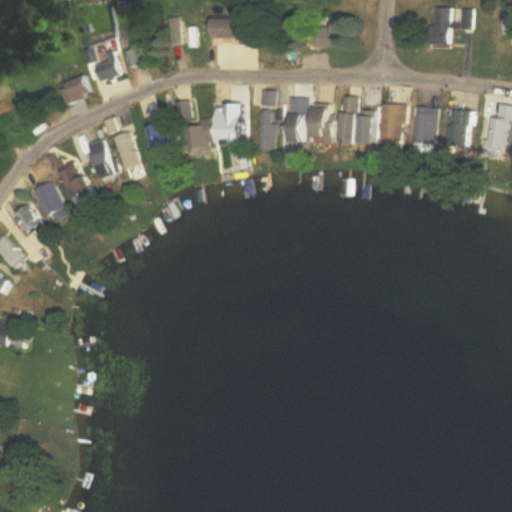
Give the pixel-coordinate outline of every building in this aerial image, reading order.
[(471,8),(434,8),(434,44),(451,44),(451,29),(471,29),(471,8)] [(511,10),(499,11),(499,33),(511,32),(511,10)] [(201,11),(189,11),(189,50),(201,50),(201,11)] [(312,23),(312,45),(353,45),(353,23),(312,23)] [(130,76),(121,51),(112,55),(115,61),(105,64),(100,48),(90,52),(101,86),(130,76)] [(131,52),(134,68),(149,65),(147,49),(131,52)] [(222,149),(244,148),(243,118),(227,118),(227,92),(216,92),(216,117),(222,117),(222,149)] [(365,97),(347,97),(346,143),(384,143),(384,111),(364,111),(365,97)] [(182,121),(196,119),(194,101),(180,102),(182,121)] [(388,141),(410,141),(410,104),(388,104),(388,141)] [(501,118),(495,117),(492,146),(511,147),(511,106),(502,105),(501,118)] [(343,106),(317,106),(317,139),(343,139),(343,106)] [(439,143),(440,107),(420,107),(420,143),(439,143)] [(281,123),(276,123),(276,110),(264,110),(264,150),(281,150),(281,123)] [(481,110),(460,110),(459,146),(480,147),(481,110)] [(293,114),(293,142),(314,142),(314,114),(293,114)] [(193,122),(193,146),(219,146),(219,122),(193,122)] [(162,152),(178,148),(171,123),(155,127),(162,152)] [(132,172),(150,165),(137,132),(119,138),(132,172)] [(93,146),(109,181),(124,174),(108,139),(93,146)] [(74,202),(102,192),(96,175),(86,179),(79,162),(66,167),(62,155),(57,157),(74,202)] [(40,192),(57,225),(76,215),(59,182),(40,192)] [(52,222),(34,204),(19,218),(37,236),(52,222)] [(27,259),(5,234),(0,238),(0,252),(16,270),(27,259)] [(0,290),(8,294),(15,282),(0,273),(0,290)] [(0,343),(27,348),(30,327),(0,321),(0,343)]
